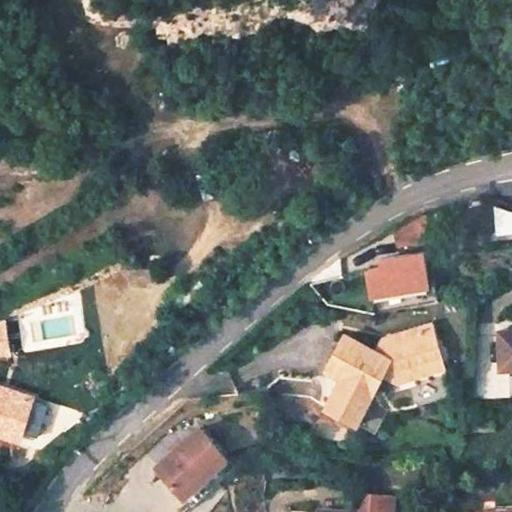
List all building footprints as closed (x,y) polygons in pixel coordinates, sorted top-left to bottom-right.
[(502,232),(511,231),(511,207),(500,208),(502,232)] [(421,225),(390,225),(390,243),(420,244),(421,225)] [(374,265),(361,266),(360,288),(412,288),(411,256),(374,256),(374,265)] [(325,350),(367,378),(378,362),(391,370),(406,368),(405,362),(433,357),(430,342),(439,337),(436,319),(395,326),(397,334),(384,337),(380,342),(345,319),(325,350)] [(384,337),(397,334),(395,326),(383,328),(384,337)] [(433,357),(405,362),(406,368),(444,362),(439,337),(430,342),(433,357)] [(495,379),(511,379),(511,342),(496,342),(495,379)] [(24,399),(0,392),(0,429),(13,434),(24,399)] [(197,423),(155,462),(182,491),(224,452),(197,423)] [(362,511),(397,511),(398,498),(362,496),(362,511)]
